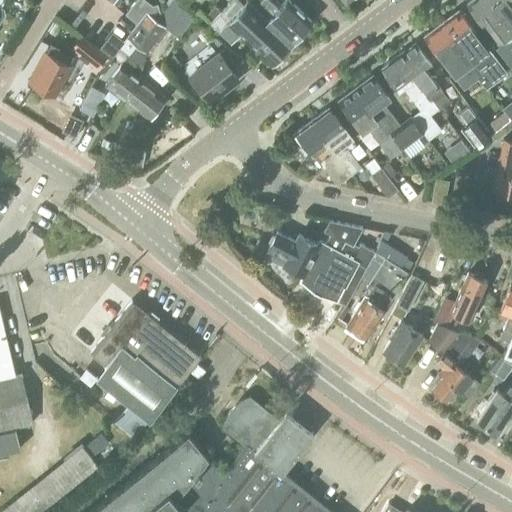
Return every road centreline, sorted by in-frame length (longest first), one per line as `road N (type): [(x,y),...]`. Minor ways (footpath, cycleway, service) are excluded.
road 1 (tertiary): [(511,504),(330,385),(133,222)]
road 2 (residential): [(511,239),(291,192),(269,178),(233,128)]
road 3 (residential): [(233,128),(346,43)]
road 4 (residential): [(133,222),(233,128)]
